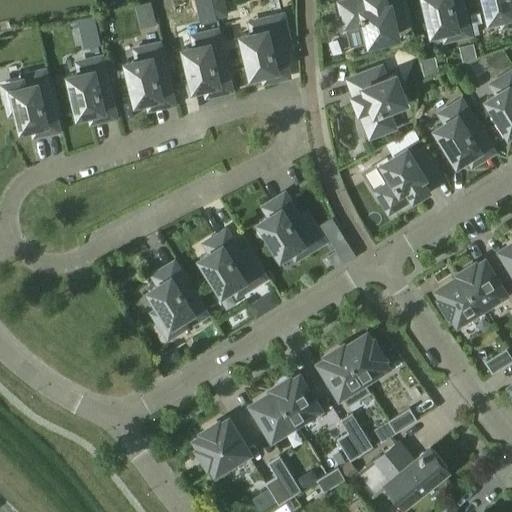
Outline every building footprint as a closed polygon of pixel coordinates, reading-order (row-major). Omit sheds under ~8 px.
[(205,0),(206,17),(227,16),(226,0),(205,0)] [(343,0),(347,13),(344,14),(346,26),(351,46),(370,41),(371,41),(398,35),(395,25),(407,22),(401,0),(343,0)] [(425,0),(426,3),(426,5),(426,6),(426,8),(426,10),(426,12),(426,13),(427,15),(428,16),(428,18),(430,21),(433,33),(434,32),(434,31),(444,29),(447,38),(456,36),(469,33),(461,0),(425,0)] [(511,0),(486,0),(490,19),(492,19),(491,18),(502,15),(504,25),(511,22),(511,0)] [(276,73),(275,72),(274,68),(286,66),(280,42),(289,40),(283,15),(252,22),(254,32),(244,34),(244,33),(242,34),(252,75),(253,75),(253,73),(263,71),(265,81),(272,79),(273,79),(275,77),(276,76),(276,74),(276,73)] [(208,94),(214,93),(215,92),(216,91),(217,90),(218,89),(218,88),(218,87),(217,82),(228,79),(217,30),(204,33),(204,34),(194,36),(197,45),(186,48),(186,47),(185,47),(194,88),(196,88),(195,87),(205,84),(208,94)] [(150,108),(157,106),(158,105),(159,105),(160,103),(160,102),(161,101),(161,100),(159,95),(171,92),(159,44),(146,47),(136,49),(139,59),(128,61),(128,60),(127,61),(137,102),(138,101),(138,100),(148,98),(150,108)] [(93,121),(98,120),(100,119),(101,118),(102,117),(103,116),(103,114),(103,113),(102,109),(113,106),(102,57),(89,60),(79,63),(81,72),(71,75),(71,73),(69,74),(79,115),(80,115),(80,114),(90,111),(93,121)] [(355,94),(360,109),(361,109),(365,118),(363,119),(368,132),(381,127),(382,131),(394,126),(386,108),(406,100),(396,74),(386,78),(381,67),(350,79),(355,94)] [(46,129),(46,128),(44,122),(56,119),(44,70),(22,76),(21,72),(20,73),(21,79),(3,83),(4,84),(6,84),(9,99),(8,100),(11,110),(12,110),(18,108),(23,128),(24,128),(23,127),(33,125),(35,134),(42,133),(43,132),(44,131),(45,130),(46,129)] [(511,71),(501,78),(493,84),(498,92),(489,98),(488,96),(487,97),(510,133),(511,132),(510,131),(511,130),(511,71)] [(473,164),(479,160),(480,159),(480,158),(481,157),(481,155),(481,154),(480,153),(478,149),(488,143),(461,100),(450,107),(442,113),(447,121),(438,126),(437,125),(436,126),(459,162),(460,162),(459,160),(468,155),(473,164)] [(427,187),(441,179),(423,150),(413,156),(407,147),(383,162),(367,173),(377,190),(384,200),(387,198),(394,210),(407,203),(406,201),(414,196),(414,197),(428,188),(427,187)] [(291,248),(297,257),(324,240),(310,218),(303,223),(290,202),(280,208),(277,204),(277,203),(276,203),(275,202),(274,202),(272,202),(271,202),(265,206),(270,214),(261,220),(261,219),(260,220),(282,256),(283,255),(283,254),(291,248)] [(238,293),(265,277),(251,255),(244,259),(231,239),(221,245),(218,240),(217,239),(215,238),(214,238),(213,238),(212,239),(206,243),(211,251),(203,257),(202,255),(201,256),(223,292),(224,292),(224,291),(233,285),(238,293)] [(511,243),(502,250),(507,258),(505,259),(511,270),(511,243)] [(460,273),(461,275),(481,307),(484,311),(484,310),(488,309),(495,305),(498,301),(496,297),(504,292),(485,260),(477,265),(475,263),(460,273)] [(168,334),(184,324),(187,329),(188,329),(186,326),(206,313),(180,271),(170,277),(167,273),(166,272),(165,271),(164,271),(163,270),(161,271),(160,271),(154,275),(160,283),(151,288),(151,287),(150,288),(160,306),(156,309),(155,308),(154,309),(160,318),(161,318),(169,331),(167,332),(168,334)] [(481,307),(461,275),(460,273),(459,273),(461,275),(439,289),(444,297),(441,298),(451,314),(453,313),(458,321),(459,320),(461,324),(466,323),(473,319),(476,315),(473,311),(480,307),(483,311),(484,311),(481,307)] [(344,348),(366,383),(367,383),(374,378),(378,377),(385,373),(388,369),(386,366),(386,365),(382,357),(384,356),(374,340),(372,341),(367,334),(345,347),(344,348)] [(329,357),(321,362),(343,398),(347,405),(371,390),(366,383),(344,348),(345,347),(343,345),(327,355),(329,357)] [(184,360),(176,347),(157,358),(164,371),(184,360)] [(511,360),(511,356),(507,348),(486,361),(493,372),(511,360)] [(274,388),(276,390),(295,422),(298,426),(299,426),(298,425),(303,424),(309,420),(312,416),(310,413),(319,407),(299,375),(292,380),(290,378),(274,388)] [(295,422),(276,390),(274,388),(275,390),(253,404),(258,412),(256,413),(266,429),(268,428),(273,436),(274,435),(276,439),(280,438),(287,434),(290,431),(298,426),(295,422)] [(410,407),(389,420),(396,432),(417,419),(410,407)] [(353,413),(341,420),(349,432),(362,453),(373,445),(353,413)] [(251,455),(228,419),(220,424),(219,422),(203,432),(205,434),(197,439),(202,447),(199,448),(209,464),(211,463),(219,475),(228,469),(232,468),(239,464),(242,460),(242,461),(251,455)] [(362,453),(349,432),(338,438),(351,459),(362,453)] [(412,463),(397,444),(400,442),(399,441),(358,474),(359,475),(360,474),(375,492),(372,495),(373,496),(391,481),(406,499),(403,501),(404,502),(447,468),(446,467),(443,469),(429,451),(432,449),(431,448),(424,453),(423,452),(420,455),(420,456),(412,463)] [(280,455),(269,462),(277,475),(290,496),(301,490),(301,489),(296,481),(280,455)] [(324,491),(345,478),(338,467),(317,480),(324,491)] [(290,496),(277,476),(266,482),(279,503),(290,496)]
